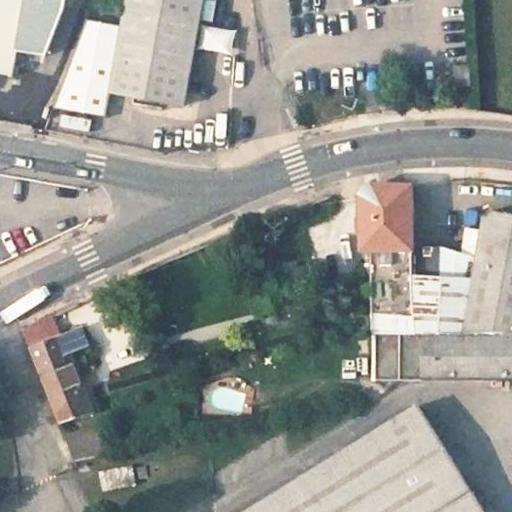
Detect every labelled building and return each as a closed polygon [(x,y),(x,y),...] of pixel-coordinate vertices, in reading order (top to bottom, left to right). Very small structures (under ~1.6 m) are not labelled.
[(0,0),(0,72),(11,75),(16,48),(46,53),(65,5),(65,0),(0,0)] [(199,18),(202,0),(126,0),(126,3),(199,18)] [(183,106),(199,18),(126,3),(123,20),(90,13),(54,108),(104,118),(109,93),(183,106)] [(207,49),(235,53),(238,34),(210,29),(207,49)] [(457,65),(458,87),(473,86),(471,64),(457,65)] [(372,332),(511,332),(511,263),(494,262),(494,240),(479,236),(475,257),(470,287),(436,283),(436,246),(412,246),(412,184),(370,185),(367,186),(365,188),(363,190),(361,193),(363,248),(371,248),(372,332)] [(511,212),(495,209),(483,216),(479,236),(494,240),(494,262),(511,263),(511,212)] [(475,257),(436,246),(436,283),(470,287),(475,257)] [(129,281),(133,290),(141,286),(137,277),(129,281)] [(119,286),(124,295),(133,290),(129,281),(119,286)] [(84,395),(67,351),(86,343),(79,326),(61,335),(52,314),(22,328),(60,422),(68,420),(91,413),(84,395)] [(373,379),(511,379),(511,332),(372,332),(373,379)] [(485,511),(418,403),(242,511),(485,511)] [(73,434),(68,420),(60,422),(66,436),(73,434)] [(98,427),(68,437),(77,463),(106,454),(98,427)] [(132,465),(100,471),(103,490),(136,484),(132,465)] [(146,466),(137,467),(139,478),(148,476),(146,466)]
